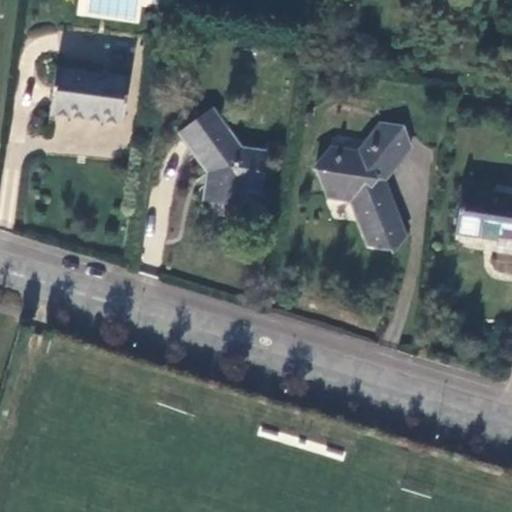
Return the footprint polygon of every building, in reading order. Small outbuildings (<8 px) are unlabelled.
[(49,115),(120,126),(127,77),(55,67),(51,98),(49,115)] [(240,147),(213,109),(179,133),(184,140),(206,172),(213,180),(209,201),(244,207),(246,191),(258,193),(265,151),(240,147)] [(408,149),(401,127),(378,124),(357,151),(329,147),(317,170),(323,188),(332,190),(336,200),(349,201),(367,245),(389,248),(404,236),(384,180),(408,149)] [(206,172),(202,200),(209,201),(213,180),(206,172)] [(511,242),(511,196),(462,188),(455,234),(491,239),(511,242)]
